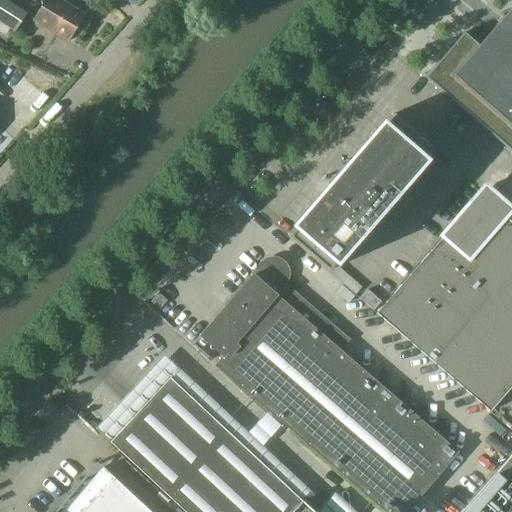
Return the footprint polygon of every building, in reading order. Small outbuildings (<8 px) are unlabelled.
[(0,0),(0,21),(16,32),(28,12),(8,0),(0,0)] [(68,42),(85,14),(61,0),(46,0),(34,21),(68,42)] [(511,151),(511,21),(511,22),(503,14),(489,29),(499,37),(486,51),(464,33),(426,77),(511,151)] [(328,190),(288,236),(329,271),(434,149),(394,114),(354,160),(351,161),(348,163),(345,165),(342,167),(340,169),(337,172),(335,175),(333,178),(332,181),(330,184),(329,187),(328,190)] [(377,313),(434,362),(491,411),(511,386),(511,222),(505,216),(511,209),(486,187),(377,313)] [(223,356),(215,365),(385,511),(407,511),(459,452),(338,347),(346,338),(283,284),(288,276),(287,269),(283,263),(276,259),(269,260),(263,264),(254,275),(254,274),(226,306),(200,336),(223,356)] [(160,310),(168,301),(159,293),(151,302),(160,310)] [(318,511),(325,505),(312,492),(303,501),(170,378),(110,442),(185,511),(318,511)] [(511,511),(511,455),(462,511),(511,511)] [(150,511),(103,468),(62,511),(150,511)]
